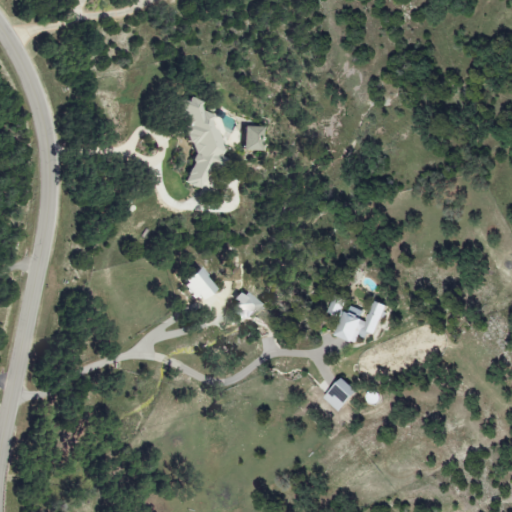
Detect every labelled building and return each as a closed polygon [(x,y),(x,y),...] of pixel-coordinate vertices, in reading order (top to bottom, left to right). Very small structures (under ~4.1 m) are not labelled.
[(190,158),(189,160),(189,162),(182,183),(197,189),(205,168),(218,173),(223,159),(216,157),(218,152),(212,129),(202,125),(206,115),(194,110),(197,101),(188,98),(177,101),(174,108),(178,121),(179,119),(190,158)] [(255,151),(255,127),(239,127),(239,151),(255,151)] [(176,280),(192,301),(209,288),(193,267),(176,280)] [(237,290),(227,303),(248,319),(258,306),(237,290)] [(330,312),(337,314),(338,307),(344,308),(346,301),(333,297),(330,312)] [(335,336),(356,343),(361,330),(375,335),(385,305),(373,301),(367,319),(343,311),(335,336)] [(323,397),(338,411),(356,391),(341,378),(323,397)]
